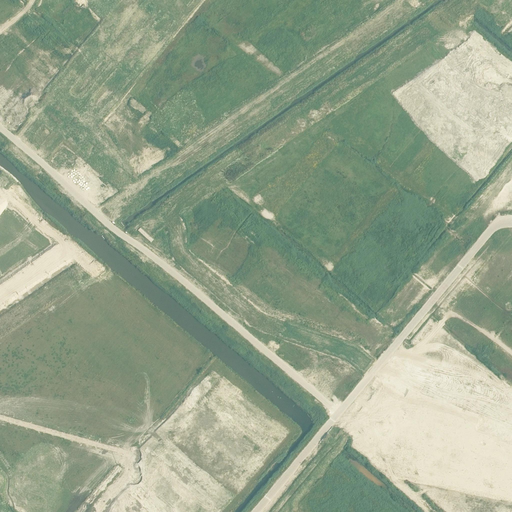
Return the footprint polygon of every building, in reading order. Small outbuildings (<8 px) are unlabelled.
[(4,204),(0,209),(0,213),(2,216),(9,208),(4,204)] [(9,208),(2,216),(6,219),(13,211),(9,208)] [(13,211),(6,219),(10,222),(17,214),(13,211)] [(17,214),(10,222),(15,226),(21,218),(17,214)] [(21,218),(15,226),(19,229),(26,221),(21,218)] [(35,230),(29,237),(33,241),(39,233),(35,230)] [(39,233),(33,241),(37,244),(43,237),(39,233)] [(43,237),(37,244),(41,248),(47,240),(43,237)] [(47,240),(41,248),(45,251),(52,244),(47,240)] [(12,258),(9,260),(13,265),(16,263),(20,268),(25,264),(19,256),(14,260),(12,258)] [(8,264),(2,268),(9,276),(14,272),(10,267),(13,265),(9,260),(7,262),(8,264)] [(49,385),(41,392),(47,397),(53,390),(49,385)] [(60,395),(54,401),(61,406),(66,399),(60,395)] [(70,404),(63,411),(69,416),(75,408),(70,404)]
